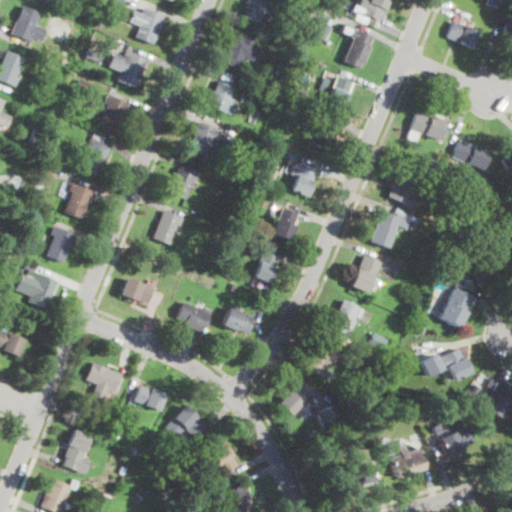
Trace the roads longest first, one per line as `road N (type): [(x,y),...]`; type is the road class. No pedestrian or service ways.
road 1 (residential): [(0,507),(207,0)]
road 2 (residential): [(229,394),(306,291),(426,0)]
road 3 (residential): [(295,511),(270,448),(229,394),(165,353),(78,318)]
